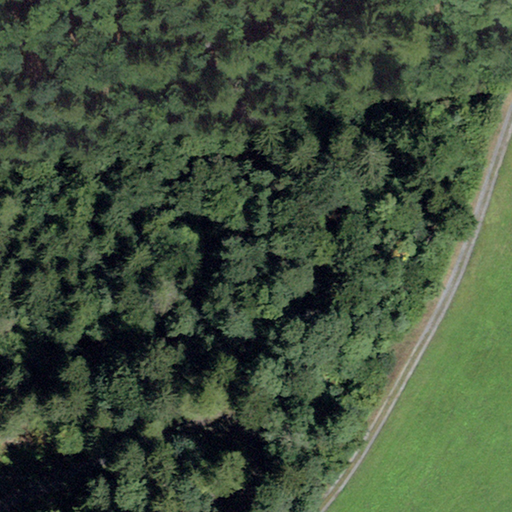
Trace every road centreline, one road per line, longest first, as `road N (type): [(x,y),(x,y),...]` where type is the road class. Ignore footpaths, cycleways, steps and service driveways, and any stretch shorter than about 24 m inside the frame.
road 1 (residential): [(321,511),(436,327),(511,104)]
road 2 (track): [(0,508),(122,450),(236,418),(260,432),(261,457),(236,511)]
